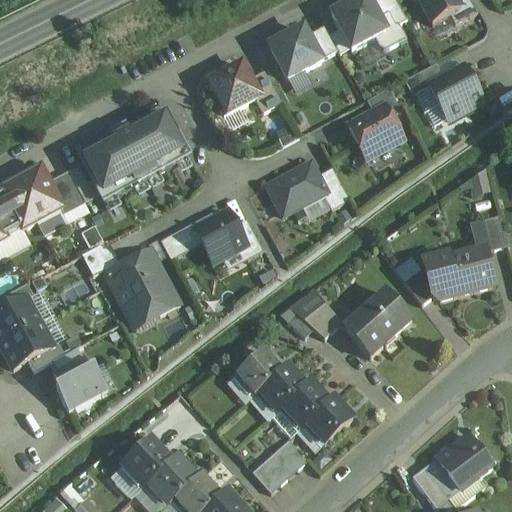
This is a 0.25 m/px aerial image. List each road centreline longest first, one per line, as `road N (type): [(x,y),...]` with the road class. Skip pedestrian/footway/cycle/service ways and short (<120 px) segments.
road 1 (residential): [(511,350),(321,511)]
road 2 (residential): [(175,75),(286,279)]
road 3 (residential): [(0,169),(175,75)]
road 4 (residential): [(175,75),(315,0)]
